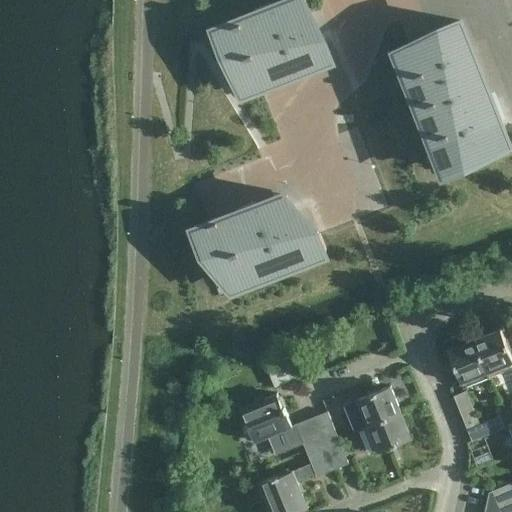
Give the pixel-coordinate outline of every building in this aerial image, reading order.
[(338,62),(313,0),(284,12),(283,9),(221,33),(248,101),(319,73),(318,70),(338,62)] [(497,98),(491,100),(462,26),(400,50),(445,166),(465,158),(466,161),(505,146),(500,133),(509,129),(497,98)] [(323,259),(298,197),(268,209),(267,206),(206,230),(232,298),(304,270),(303,267),(323,259)] [(475,338),(490,376),(504,371),(506,376),(511,373),(511,353),(502,328),(475,338)] [(490,376),(475,338),(450,348),(464,386),(490,376)] [(365,426),(402,411),(392,385),(343,404),(354,432),(365,427),(365,426)] [(481,423),(481,422),(468,390),(456,394),(469,427),(481,423)] [(257,440),(294,425),(286,405),(285,406),(279,392),(241,407),(249,427),(251,426),(257,440)] [(329,440),(340,436),(329,410),(318,414),(329,440)] [(365,426),(365,427),(375,452),(413,437),(402,411),(365,426)] [(481,423),(469,427),(474,439),(506,426),(501,414),(481,422),(481,423)] [(329,440),(339,467),(350,462),(340,436),(329,440)] [(339,467),(329,440),(308,449),(313,462),(295,469),(281,475),(280,473),(260,481),(272,511),(296,511),(310,507),(299,479),(317,471),(319,475),(339,467)] [(499,501),(511,495),(511,481),(494,489),(499,501)] [(494,489),(491,490),(486,511),(503,511),(499,501),(494,489)] [(511,495),(499,501),(503,511),(506,511),(511,509),(511,495)]
